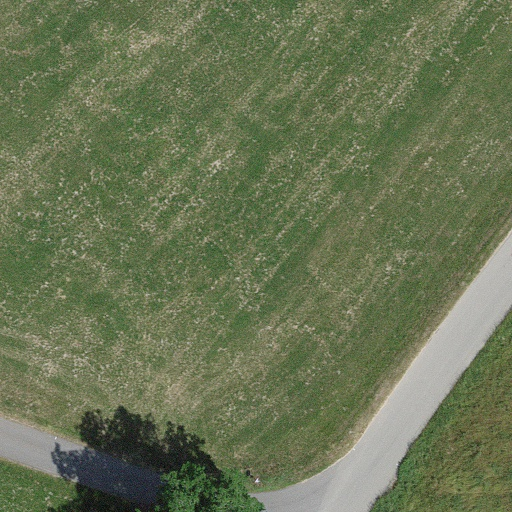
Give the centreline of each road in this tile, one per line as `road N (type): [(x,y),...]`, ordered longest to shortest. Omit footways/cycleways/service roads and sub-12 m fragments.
road 1 (unclassified): [(511,264),(349,511)]
road 2 (unclassified): [(236,511),(0,431)]
